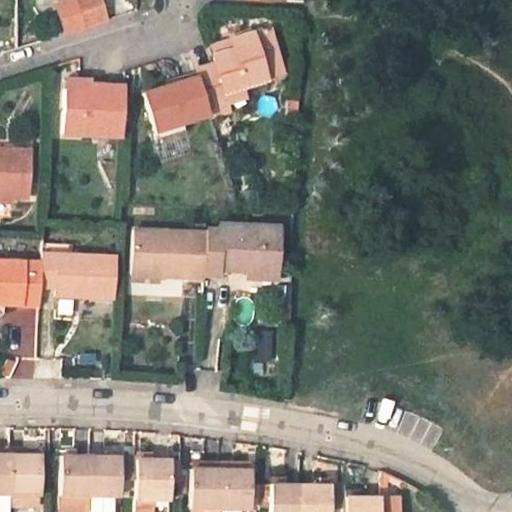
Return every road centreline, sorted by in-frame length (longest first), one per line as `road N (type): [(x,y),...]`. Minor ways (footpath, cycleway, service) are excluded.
road 1 (residential): [(472,511),(434,470),(276,421),(0,403)]
road 2 (residential): [(175,0),(176,9),(0,67)]
